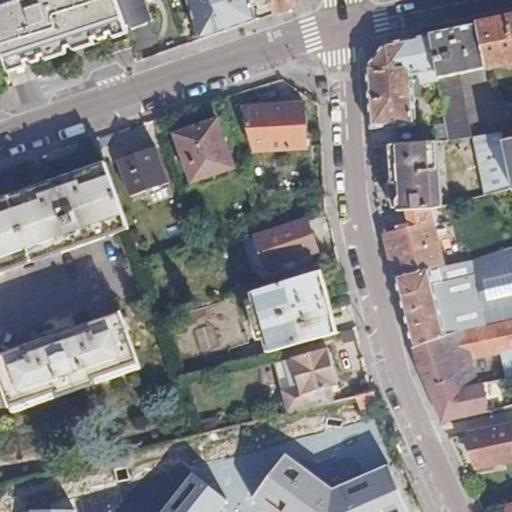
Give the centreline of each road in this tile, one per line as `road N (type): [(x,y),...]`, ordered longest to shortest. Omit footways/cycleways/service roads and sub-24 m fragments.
road 1 (residential): [(458,511),(375,314),(351,214),(336,30)]
road 2 (secondary): [(336,30),(0,137)]
road 3 (secondary): [(479,0),(336,30)]
